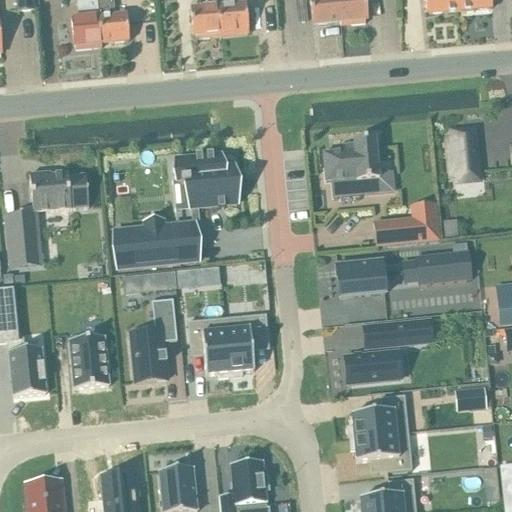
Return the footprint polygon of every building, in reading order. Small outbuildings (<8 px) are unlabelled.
[(16,0),(18,14),(34,13),(33,0),(16,0)] [(75,0),(78,21),(71,22),(73,48),(104,45),(100,0),(75,0)] [(100,0),(104,45),(129,43),(127,23),(127,17),(115,18),(113,1),(110,1),(109,0),(100,0)] [(223,35),(219,0),(204,0),(205,10),(190,11),(193,37),(223,35)] [(219,0),(223,35),(248,32),(246,5),(234,6),(233,0),(219,0)] [(309,0),(312,26),(343,24),(340,0),(309,0)] [(368,21),(366,1),(365,0),(340,0),(343,24),(368,21)] [(458,0),(425,0),(427,16),(459,13),(458,0)] [(458,0),(459,13),(492,10),(491,0),(458,0)] [(449,187),(481,183),(473,127),(441,132),(449,187)] [(342,152),(321,154),(324,184),(331,184),(332,200),(360,197),(359,183),(380,181),(376,140),(352,143),(353,145),(341,146),(342,152)] [(511,146),(483,148),(488,209),(511,207),(511,146)] [(177,186),(173,187),(176,213),(189,212),(189,213),(238,208),(233,165),(223,166),(222,155),(174,160),(177,186)] [(32,215),(3,218),(8,272),(43,269),(38,216),(89,211),(85,176),(68,178),(67,176),(50,178),(50,175),(29,177),(32,215)] [(411,220),(373,224),(376,249),(439,243),(435,205),(410,208),(411,220)] [(142,229),(112,232),(116,274),(200,266),(197,240),(195,223),(192,224),(190,224),(178,225),(165,226),(165,222),(142,224),(142,229)] [(468,255),(419,260),(420,269),(433,268),(434,279),(471,276),(468,255)] [(383,262),(334,267),(338,303),(387,298),(383,262)] [(202,290),(200,272),(176,274),(177,293),(202,290)] [(175,275),(122,280),(124,297),(176,292),(175,275)] [(12,293),(0,293),(0,346),(8,345),(9,354),(13,400),(45,397),(41,351),(23,353),(22,342),(17,343),(12,293)] [(511,300),(498,302),(501,327),(511,325),(511,300)] [(155,334),(130,337),(135,387),(167,383),(163,344),(177,343),(172,302),(152,304),(155,334)] [(266,318),(224,322),(230,380),(242,379),(242,375),(253,374),(252,355),(251,345),(268,343),(266,318)] [(407,323),(384,326),(387,351),(433,346),(430,321),(407,323)] [(224,322),(187,325),(189,349),(202,348),(203,360),(205,379),(217,378),(217,382),(230,380),(224,322)] [(105,340),(69,343),(73,392),(109,389),(105,340)] [(353,357),(343,358),(345,389),(403,384),(400,353),(361,356),(361,354),(353,354),(353,357)] [(351,428),(347,429),(348,442),(408,436),(404,399),(379,401),(380,414),(350,417),(351,428)] [(408,436),(348,442),(350,455),(353,454),(355,465),(369,464),(370,477),(412,473),(408,436)] [(233,498),(219,499),(219,511),(251,511),(266,511),(265,493),(268,493),(267,479),(263,479),(262,464),(230,467),(233,498)] [(197,511),(193,470),(157,474),(160,511),(197,511)] [(65,511),(63,481),(23,485),(25,511),(65,511)] [(137,511),(135,481),(108,483),(111,508),(96,509),(96,511),(137,511)] [(359,511),(415,511),(412,482),(387,485),(388,497),(358,500),(359,511)] [(511,511),(511,498),(502,499),(503,511),(511,511)]
